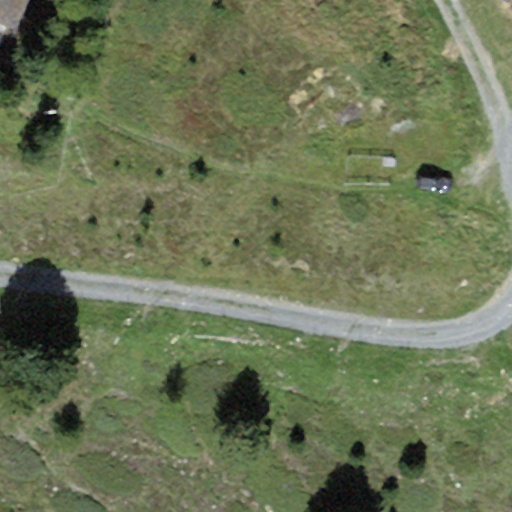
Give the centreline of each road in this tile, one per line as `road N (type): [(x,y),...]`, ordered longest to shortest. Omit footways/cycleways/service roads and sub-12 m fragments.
road 1 (track): [(511,300),(503,315),(436,327),(300,304),(0,274)]
road 2 (track): [(459,0),(511,124)]
